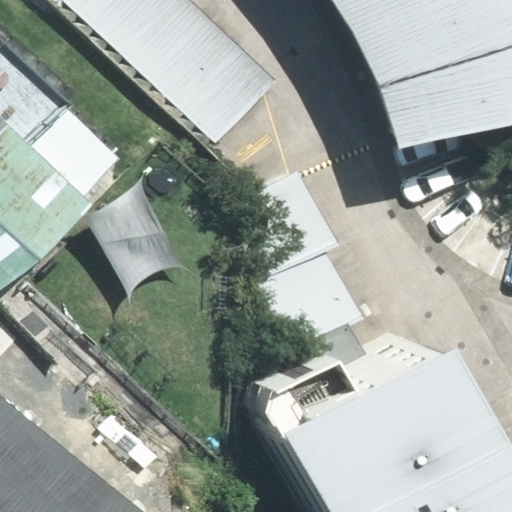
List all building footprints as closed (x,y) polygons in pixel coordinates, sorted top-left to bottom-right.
[(180,0),(56,0),(205,146),(266,85),(180,0)] [(314,0),(359,81),(375,135),(511,103),(511,45),(494,51),(474,4),(483,0),(314,0)] [(80,123),(0,48),(0,324),(105,422),(194,327),(29,177),(80,123)] [(244,288),(281,348),(349,313),(315,247),(330,240),(298,189),(258,214),(269,231),(238,250),(257,280),(244,288)] [(357,315),(307,341),(243,375),(240,419),(292,511),(490,511),(392,331),(372,342),(357,315)] [(176,511),(0,375),(0,511),(176,511)]
